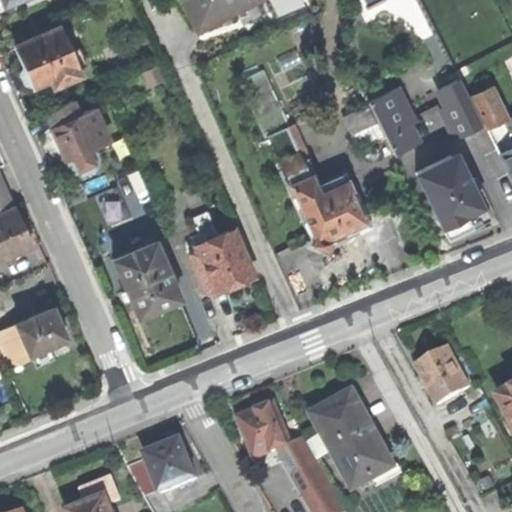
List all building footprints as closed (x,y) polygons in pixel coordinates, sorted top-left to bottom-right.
[(180,0),(196,30),(227,15),(258,0),(180,0)] [(60,28),(12,48),(19,63),(22,70),(18,76),(22,85),(29,85),(31,89),(48,81),(52,89),(81,77),(60,28)] [(511,59),(503,64),(511,82),(511,59)] [(439,92),(447,109),(467,99),(459,83),(439,92)] [(471,96),(488,131),(501,124),(503,123),(486,88),(471,96)] [(367,103),(368,106),(377,124),(383,139),(403,129),(410,126),(394,90),(367,103)] [(461,139),(481,129),(467,99),(447,109),(461,139)] [(45,113),(51,127),(79,116),(73,101),(45,113)] [(341,119),(350,137),(377,124),(368,106),(341,119)] [(95,109),(79,116),(91,144),(107,138),(95,109)] [(455,142),(461,139),(447,109),(441,112),(455,142)] [(57,141),(65,161),(93,149),(91,144),(79,116),(51,127),(57,141)] [(350,137),(357,151),(383,139),(377,124),(350,137)] [(488,131),(500,156),(511,149),(511,134),(507,137),(501,124),(488,131)] [(411,146),(403,129),(383,139),(391,155),(411,146)] [(266,139),(298,202),(316,194),(286,130),(266,139)] [(511,149),(500,156),(511,181),(511,149)] [(453,164),(435,173),(440,182),(457,174),(453,164)] [(435,173),(419,180),(440,226),(450,231),(460,227),(460,218),(469,213),(479,209),(462,172),(457,174),(440,182),(435,173)] [(115,178),(125,203),(136,199),(126,174),(115,178)] [(311,245),(325,250),(327,244),(343,237),(364,227),(343,182),(316,194),(298,202),(314,236),(311,245)] [(0,260),(29,247),(19,223),(6,194),(0,196),(0,260)] [(189,242),(192,248),(217,238),(206,213),(191,219),(199,238),(189,242)] [(211,289),(214,295),(232,288),(253,279),(232,231),(217,238),(192,248),(195,255),(188,258),(203,292),(211,289)] [(112,261),(137,320),(160,310),(178,302),(154,244),(112,261)] [(50,309),(13,325),(26,356),(28,355),(31,361),(34,369),(43,365),(52,362),(47,349),(64,341),(50,309)] [(13,325),(0,331),(0,355),(1,359),(7,371),(31,361),(28,355),(26,356),(13,325)] [(431,355),(416,363),(436,401),(468,384),(448,346),(431,355)] [(511,387),(499,395),(511,418),(511,387)] [(315,415),(355,488),(394,467),(380,440),(375,443),(368,429),(372,427),(354,393),(332,405),(315,415)] [(239,416),(254,457),(279,447),(289,443),(274,403),(255,410),(239,416)] [(307,438),(289,443),(279,447),(317,511),(347,511),(348,511),(307,438)] [(161,447),(146,453),(162,492),(198,478),(182,439),(161,447)] [(83,488),(87,498),(88,503),(109,495),(112,503),(122,500),(113,477),(83,488)] [(511,483),(503,488),(509,500),(511,498),(511,483)] [(153,501),(158,511),(179,511),(189,507),(182,494),(168,501),(165,495),(153,501)] [(77,502),(68,505),(70,511),(114,511),(112,503),(109,495),(88,503),(87,498),(77,502)]
